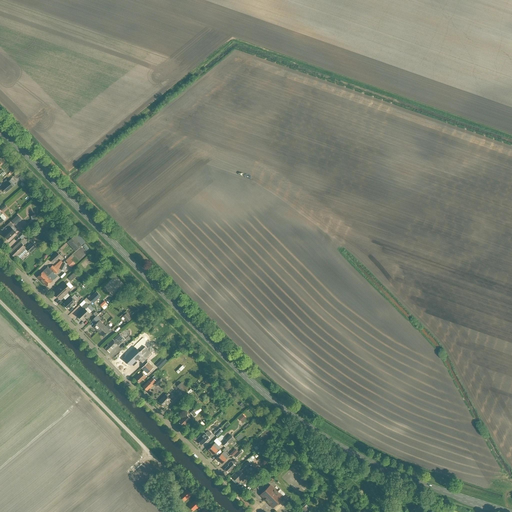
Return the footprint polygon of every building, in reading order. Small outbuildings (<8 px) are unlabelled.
[(18,172),(14,176),(15,177),(17,179),(18,178),(20,180),(23,178),(21,175),(19,172),(18,172)] [(1,188),(5,193),(13,186),(9,182),(1,188)] [(18,215),(11,221),(13,223),(20,218),(18,215)] [(2,234),(7,240),(15,232),(10,227),(12,224),(10,222),(6,226),(8,229),(2,234)] [(81,245),(75,238),(74,237),(70,240),(77,249),(81,245)] [(10,251),(10,252),(11,253),(11,254),(12,255),(14,257),(15,256),(16,257),(17,256),(18,256),(20,258),(27,251),(25,249),(26,248),(23,245),(20,242),(10,251)] [(61,248),(68,256),(75,249),(68,242),(61,248)] [(32,243),(26,249),(30,253),(37,247),(32,243)] [(50,259),(53,263),(61,256),(57,252),(50,259)] [(72,259),(74,257),(72,255),(66,260),(72,267),(77,263),(72,259)] [(55,269),(53,271),(56,274),(58,272),(59,270),(64,271),(67,264),(63,262),(62,262),(55,268),(55,269)] [(37,277),(42,282),(52,272),(48,267),(37,277)] [(52,272),(42,282),(47,287),(57,276),(52,272)] [(75,272),(68,278),(71,281),(78,275),(75,272)] [(71,290),(64,282),(53,292),(60,300),(71,290)] [(89,295),(87,297),(89,298),(89,299),(93,303),(101,296),(96,292),(91,297),(89,295)] [(64,304),(65,305),(63,306),(67,309),(68,308),(69,309),(76,302),(75,301),(78,299),(74,295),(71,297),(64,304)] [(77,316),(82,321),(89,314),(89,313),(91,311),(87,307),(89,306),(86,303),(82,307),(84,309),(77,316)] [(122,317),(127,322),(131,319),(126,313),(122,317)] [(97,315),(92,321),(95,325),(96,324),(99,321),(101,319),(97,315)] [(93,327),(98,332),(105,326),(99,321),(96,324),(95,325),(93,327)] [(109,330),(105,327),(105,326),(98,332),(103,337),(110,331),(109,330)] [(118,346),(125,339),(119,333),(107,344),(108,345),(105,348),(109,352),(110,351),(111,352),(118,345),(118,346)] [(134,350),(122,359),(129,366),(142,355),(147,360),(152,355),(145,348),(138,354),(134,350)] [(153,368),(148,362),(142,368),(144,371),(142,372),(135,379),(139,383),(143,379),(143,380),(147,376),(146,375),(153,368)] [(184,365),(177,370),(180,373),(186,367),(184,365)] [(166,371),(162,375),(168,381),(172,377),(166,371)] [(157,379),(155,376),(153,378),(149,381),(143,387),(147,391),(153,385),(152,384),(157,379)] [(177,386),(182,392),(184,394),(188,391),(181,383),(177,386)] [(168,393),(166,395),(158,402),(163,407),(167,403),(168,405),(172,401),(167,397),(170,395),(168,393)] [(197,415),(195,413),(200,408),(198,406),(190,413),(194,417),(197,415)] [(191,420),(186,414),(179,421),(180,422),(179,423),(182,426),(183,425),(184,426),(191,420)] [(238,418),(242,422),(246,418),(242,414),(238,418)] [(208,430),(205,433),(204,432),(196,440),(201,445),(202,444),(203,444),(209,438),(209,437),(212,434),(208,430)] [(225,439),(226,441),(223,444),(226,446),(234,438),(232,435),(231,436),(230,434),(225,439)] [(220,448),(215,443),(208,449),(213,455),(220,448)] [(241,449),(234,456),(237,458),(244,452),(241,449)] [(229,456),(224,451),(217,458),(222,463),(229,456)] [(233,461),(232,461),(231,461),(228,464),(229,465),(225,468),(228,472),(229,471),(230,471),(236,466),(236,465),(238,463),(235,460),(233,461)] [(243,468),(241,471),(239,469),(231,476),(238,482),(248,473),(243,468)] [(283,497),(270,484),(260,494),(273,507),(283,497)] [(187,490),(180,497),(184,501),(188,497),(189,498),(192,495),(187,490)] [(196,499),(189,506),(193,510),(197,507),(198,507),(201,504),(196,499)]
